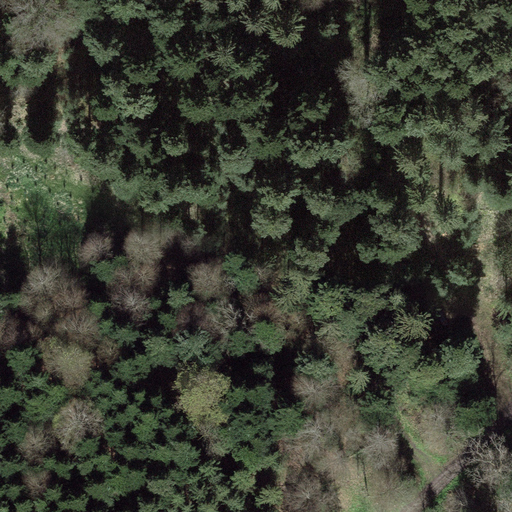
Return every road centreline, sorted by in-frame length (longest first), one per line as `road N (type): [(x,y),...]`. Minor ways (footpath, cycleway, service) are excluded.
road 1 (track): [(126,0),(240,181),(456,463)]
road 2 (track): [(511,418),(405,511)]
